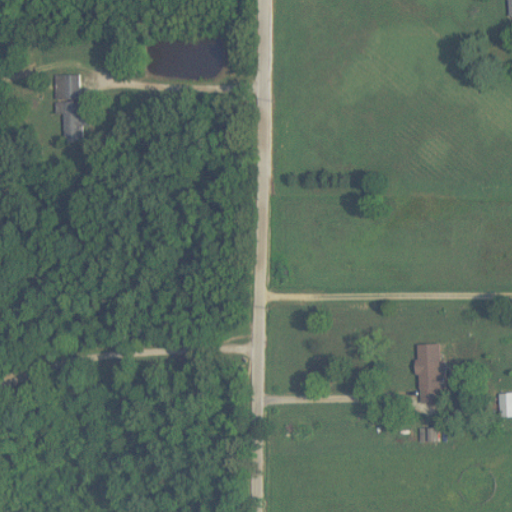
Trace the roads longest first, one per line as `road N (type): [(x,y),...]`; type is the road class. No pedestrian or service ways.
road 1 (residential): [(255,511),(261,0)]
road 2 (residential): [(257,353),(116,353),(0,373)]
road 3 (residential): [(258,301),(511,296)]
